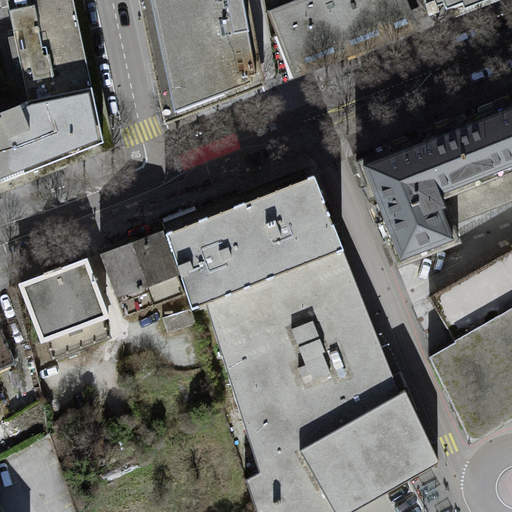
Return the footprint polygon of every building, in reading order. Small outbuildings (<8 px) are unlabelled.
[(74,0),(0,0),(0,184),(106,145),(74,0)] [(143,0),(169,116),(257,88),(238,0),(143,0)] [(410,0),(287,0),(265,10),(292,78),(420,23),(410,0)] [(424,0),(429,20),(439,16),(438,11),(444,8),(446,13),(463,6),(465,12),(491,0),(424,0)] [(511,104),(356,166),(399,269),(458,251),(448,228),(440,206),(511,178),(511,104)] [(393,375),(316,174),(170,230),(194,307),(210,301),(264,470),(250,479),(259,511),(345,511),(438,463),(405,390),(400,392),(393,375)] [(511,252),(429,301),(451,345),(511,309),(511,178),(440,206),(448,228),(511,204),(511,252)] [(103,252),(126,314),(186,293),(162,230),(103,252)] [(107,321),(84,264),(18,289),(41,346),(107,321)] [(511,309),(451,345),(428,358),(471,442),(511,417),(511,309)]
